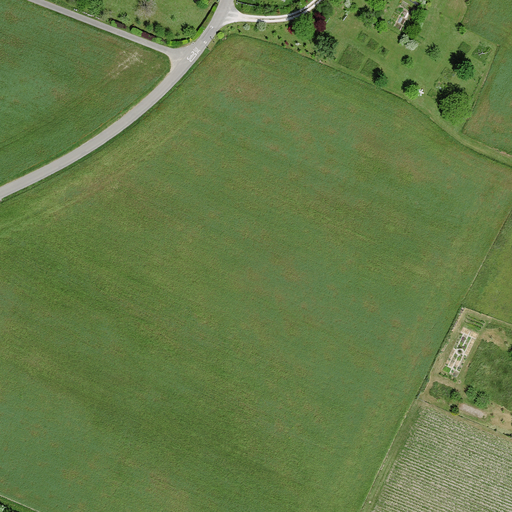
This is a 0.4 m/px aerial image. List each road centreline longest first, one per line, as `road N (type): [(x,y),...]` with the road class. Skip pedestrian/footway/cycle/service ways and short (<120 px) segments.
road 1 (unclassified): [(0,194),(121,127),(191,59),(229,0)]
road 2 (track): [(35,0),(191,59)]
